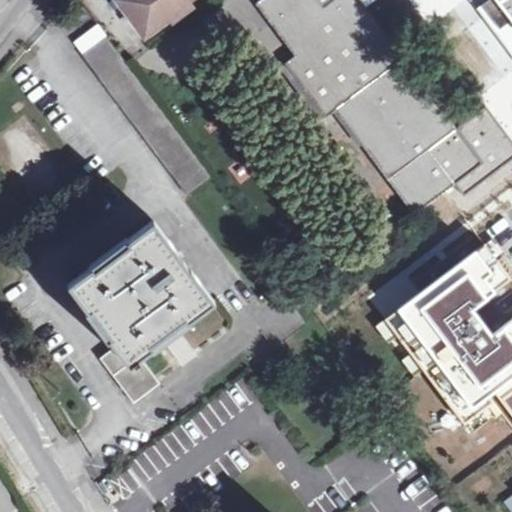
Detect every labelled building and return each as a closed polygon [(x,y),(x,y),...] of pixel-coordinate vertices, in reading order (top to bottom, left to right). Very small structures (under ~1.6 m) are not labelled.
[(116,0),(143,35),(188,2),(186,0),(116,0)] [(358,0),(261,0),(257,3),(296,56),(286,62),(326,115),(335,108),(415,213),(454,184),(464,197),(511,161),(511,139),(487,107),(457,130),(365,8),(358,0)] [(358,0),(365,8),(376,0),(358,0)] [(511,0),(499,0),(498,2),(511,19),(511,0)] [(105,38),(82,55),(186,195),(210,177),(105,38)] [(219,309),(161,230),(136,248),(137,251),(101,279),(99,276),(77,293),(95,318),(99,315),(120,343),(117,346),(122,353),(106,365),(139,409),(166,389),(148,365),(145,368),(143,365),(158,355),(155,352),(174,338),(192,324),(195,327),(219,309)] [(390,332),(408,351),(440,323),(422,303),(390,332)]
